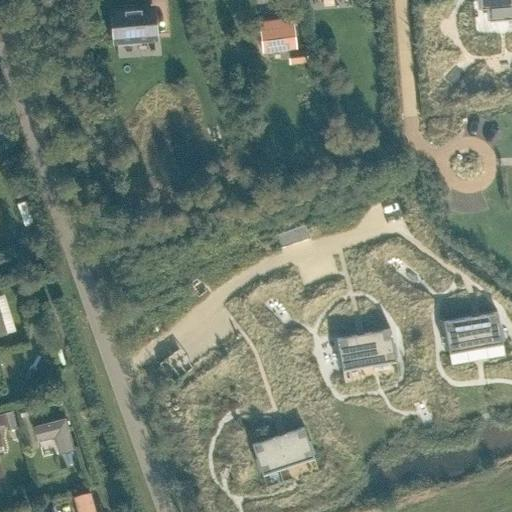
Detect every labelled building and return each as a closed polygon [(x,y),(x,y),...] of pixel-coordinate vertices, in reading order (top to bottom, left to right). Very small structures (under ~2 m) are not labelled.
[(511,0),(477,0),(478,5),(488,4),(489,19),(511,16),(511,0)] [(153,38),(151,8),(113,11),(116,41),(153,38)] [(262,53),(296,50),(293,18),(259,21),(262,53)] [(302,51),(293,52),(294,64),(307,63),(305,51),(302,51)] [(306,224),(273,235),(278,249),(310,238),(306,224)] [(0,310),(0,338),(8,336),(0,310)] [(502,341),(497,312),(443,321),(448,350),(502,341)] [(395,357),(390,329),(336,338),(341,367),(395,357)] [(66,420),(35,427),(39,443),(56,439),(60,456),(74,452),(66,420)] [(312,454),(303,427),(251,444),(260,472),(312,454)] [(95,511),(92,495),(76,499),(79,511),(95,511)]
